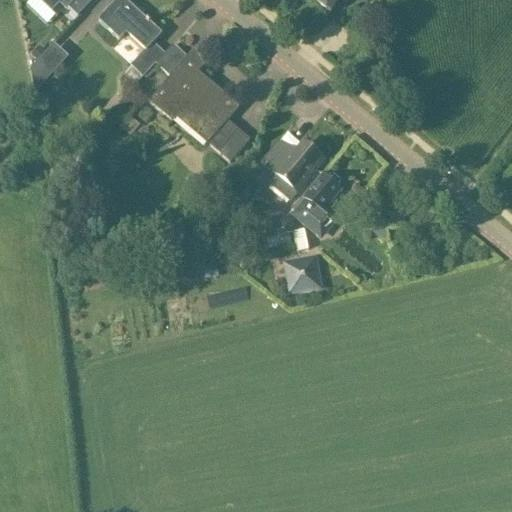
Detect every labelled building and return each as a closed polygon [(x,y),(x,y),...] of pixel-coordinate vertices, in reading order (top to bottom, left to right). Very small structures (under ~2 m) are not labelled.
[(36,0),(51,14),(59,5),(65,11),(67,8),(77,17),(93,0),(36,0)] [(155,66),(165,55),(153,44),(161,36),(121,0),(119,0),(98,23),(119,42),(126,35),(145,53),(131,68),(143,79),(155,66)] [(312,0),(330,14),(340,1),(346,6),(350,0),(312,0)] [(27,72),(42,87),(70,60),(55,45),(27,72)] [(173,46),(165,55),(155,66),(171,79),(149,104),(172,124),(176,120),(207,146),(238,109),(197,75),(206,64),(193,53),(188,59),(173,46)] [(81,51),(42,91),(53,103),(72,84),(81,94),(102,73),(81,51)] [(238,132),(219,155),(230,165),(250,142),(238,132)] [(275,176),(277,178),(269,187),(290,204),(324,163),(303,146),(295,156),(293,155),(275,176)] [(331,176),(328,180),(324,177),(292,217),(321,240),(339,217),(329,209),(343,192),(337,187),(341,183),(331,176)] [(282,264),(288,299),(323,293),(317,258),(282,264)]
